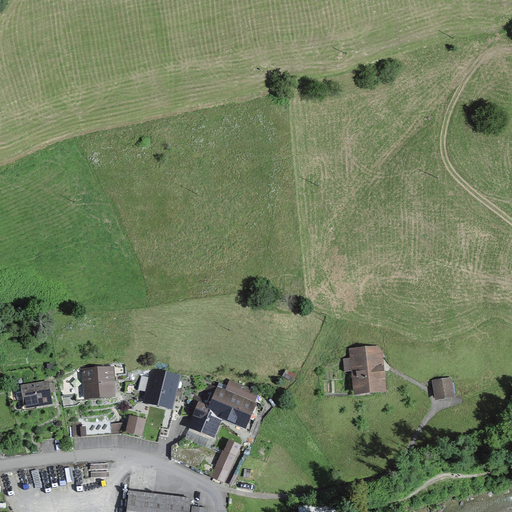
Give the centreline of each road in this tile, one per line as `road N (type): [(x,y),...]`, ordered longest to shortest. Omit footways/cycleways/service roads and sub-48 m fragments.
road 1 (track): [(0,168),(119,125),(348,77)]
road 2 (track): [(511,221),(456,176),(443,146),(469,73),(511,22)]
road 3 (residential): [(0,465),(143,457),(211,485),(220,511)]
